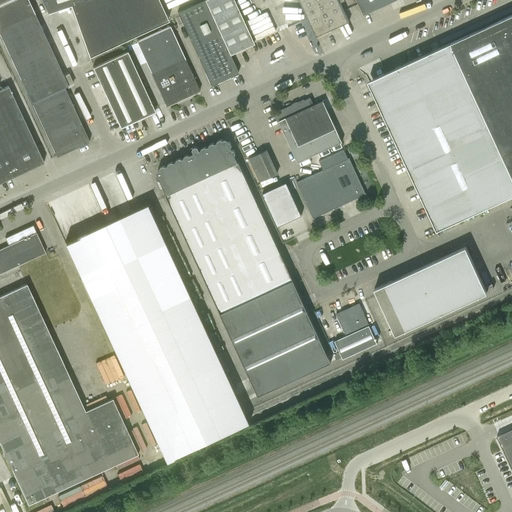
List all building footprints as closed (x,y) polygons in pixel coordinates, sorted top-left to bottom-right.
[(28,0),(0,0),(0,33),(27,93),(31,101),(56,157),(89,142),(64,87),(68,85),(28,0)] [(41,0),(47,12),(70,5),(89,56),(168,20),(158,0),(41,0)] [(211,85),(238,73),(229,54),(253,43),(233,0),(203,0),(177,12),(211,85)] [(299,0),(317,36),(349,21),(339,0),(299,0)] [(357,0),(364,15),(396,0),(357,0)] [(511,15),(395,71),(368,83),(380,108),(437,231),(511,195),(511,15)] [(136,41),(166,106),(200,91),(170,26),(136,41)] [(433,50),(431,44),(424,48),(427,53),(433,50)] [(155,111),(127,52),(93,67),(120,127),(155,111)] [(0,182),(44,162),(8,86),(0,89),(0,182)] [(314,104),(310,97),(275,113),(298,162),(342,142),(323,100),(314,104)] [(159,171),(169,193),(166,195),(258,395),(331,362),(330,362),(335,360),(343,378),(344,377),(336,359),(333,353),(328,356),(239,161),(236,163),(225,141),(201,152),(198,147),(196,146),(194,147),(193,150),(190,151),(189,153),(191,156),(159,171)] [(260,182),(277,174),(266,150),(250,158),(260,182)] [(296,182),(313,218),(366,194),(349,158),(296,182)] [(287,182),(263,193),(278,226),(302,215),(287,182)] [(166,461),(176,456),(250,423),(149,204),(65,242),(164,456),(166,461)] [(40,241),(33,225),(5,238),(8,245),(0,249),(0,273),(45,253),(40,241)] [(448,255),(374,289),(377,295),(396,334),(448,310),(487,292),(466,247),(448,255)] [(20,272),(13,276),(19,286),(25,282),(20,272)] [(85,410),(27,284),(0,296),(0,442),(28,504),(138,453),(112,398),(85,410)] [(333,353),(336,359),(340,357),(342,357),(343,359),(377,343),(359,303),(336,313),(346,335),(334,341),(339,350),(333,353)] [(511,428),(497,435),(511,467),(511,428)] [(140,462),(117,474),(120,480),(143,468),(140,462)] [(103,476),(57,494),(62,506),(108,487),(103,476)] [(511,511),(511,489),(508,482),(499,486),(510,511),(511,511)]
